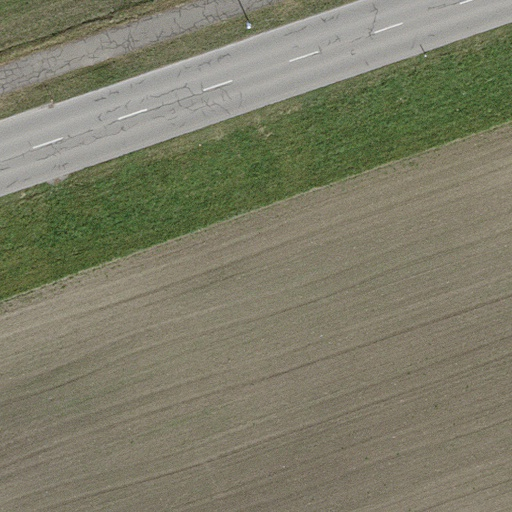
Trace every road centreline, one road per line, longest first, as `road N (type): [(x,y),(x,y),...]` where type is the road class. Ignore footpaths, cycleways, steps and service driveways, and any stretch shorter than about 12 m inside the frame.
road 1 (tertiary): [(472,0),(0,162)]
road 2 (track): [(241,0),(0,81)]
